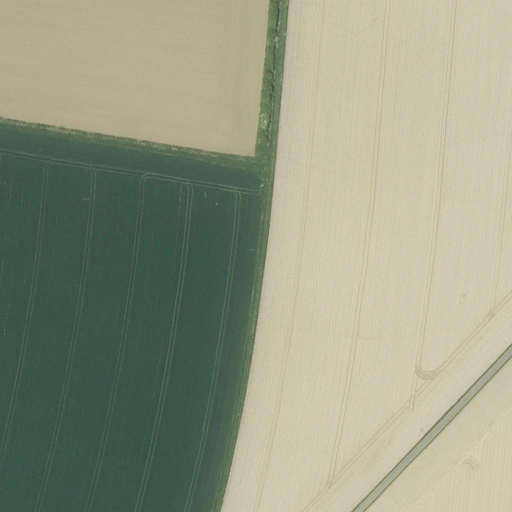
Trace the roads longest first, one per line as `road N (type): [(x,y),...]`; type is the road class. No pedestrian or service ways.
road 1 (track): [(283,0),(256,308),(216,511)]
road 2 (unclassified): [(358,511),(511,350)]
